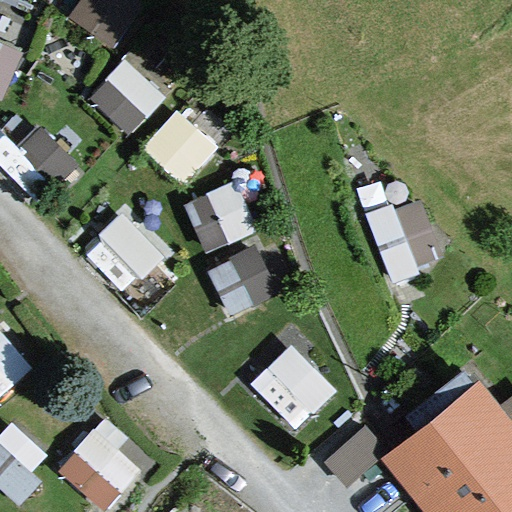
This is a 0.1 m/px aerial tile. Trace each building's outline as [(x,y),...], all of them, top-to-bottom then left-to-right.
[(121,49),(152,4),(146,0),(84,0),(73,17),(121,49)] [(0,99),(5,102),(29,51),(0,37),(0,99)] [(95,98),(135,135),(171,95),(131,58),(95,98)] [(182,106),(144,146),(186,187),(225,147),(182,106)] [(38,116),(0,148),(0,152),(38,198),(79,164),(38,116)] [(190,199),(211,250),(263,229),(242,178),(190,199)] [(370,210),(396,279),(451,258),(425,190),(370,210)] [(87,245),(127,289),(168,253),(128,208),(87,245)] [(264,241),(211,264),(232,312),(285,289),(264,241)] [(0,319),(0,381),(32,366),(8,316),(0,319)] [(295,339),(254,380),(303,428),(344,387),(295,339)] [(437,436),(407,459),(449,511),(452,511),(511,464),(511,417),(497,429),(461,383),(421,416),(437,436)] [(0,478),(21,496),(57,455),(8,412),(0,421),(0,478)] [(61,470),(112,510),(153,458),(102,418),(61,470)] [(377,424),(328,449),(344,480),(393,454),(377,424)] [(511,511),(511,465),(452,511),(511,511)]
